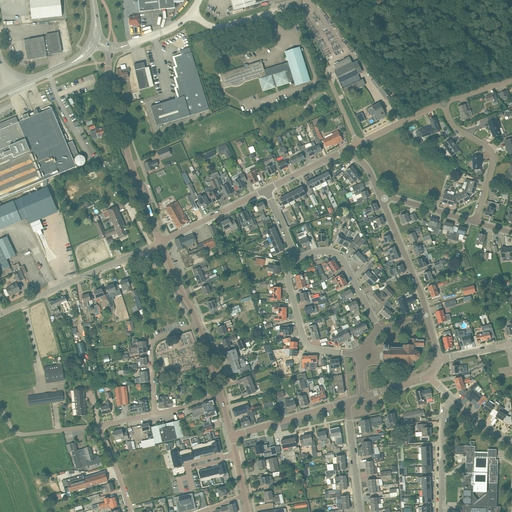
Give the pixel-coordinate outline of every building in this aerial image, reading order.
[(61,16),(59,0),(28,0),(31,20),(61,16)] [(183,0),(138,0),(139,12),(175,8),(174,3),(183,2),(183,0)] [(230,0),(232,7),(228,8),(227,10),(228,10),(229,12),(256,4),(269,0),(268,0),(230,0)] [(140,26),(139,15),(133,15),(133,17),(129,17),(130,25),(132,25),(132,26),(140,26)] [(62,52),(58,32),(46,34),(47,36),(28,39),(28,40),(24,41),(26,50),(25,50),(27,60),(32,59),(32,60),(47,57),(50,56),(50,54),(54,54),(62,52)] [(244,66),(219,74),(223,88),(232,86),(234,86),(236,86),(238,86),(240,85),(242,84),(244,83),(245,82),(259,77),(263,91),(289,83),(288,82),(294,80),(295,86),(310,81),(300,47),(285,52),(288,62),(264,70),(261,61),(247,65),(247,64),(244,65),(244,66)] [(191,52),(189,48),(180,51),(181,55),(174,58),(177,67),(175,68),(178,77),(175,78),(178,88),(176,88),(179,98),(150,107),(156,126),(209,110),(191,52)] [(349,57),(334,65),(337,71),(334,72),(345,95),(345,94),(365,85),(362,79),(360,80),(358,75),(362,72),(356,61),(352,63),(349,57)] [(150,87),(144,63),(134,65),(140,90),(150,87)] [(121,69),(117,70),(120,82),(125,80),(125,79),(129,78),(127,73),(130,72),(129,68),(121,70),(121,69)] [(381,87),(375,78),(371,81),(378,89),(381,87)] [(495,94),(486,97),(488,102),(494,99),(495,101),(497,100),(495,94)] [(374,121),(378,120),(379,121),(386,117),(379,103),(371,106),(373,110),(368,112),(369,114),(372,113),(372,114),(371,115),(374,121)] [(468,103),(464,105),(458,107),(461,116),(461,117),(462,121),(473,117),(470,110),(468,103)] [(0,198),(76,167),(74,162),(75,161),(75,162),(76,164),(76,165),(78,165),(79,166),(81,166),(82,165),(83,165),(84,164),(85,163),(85,162),(85,161),(85,159),(85,158),(84,157),(83,156),(82,156),(80,155),(78,156),(73,141),(66,144),(52,108),(38,114),(37,110),(34,112),(35,115),(29,118),(28,114),(22,117),(23,120),(18,122),(16,117),(0,123),(0,198)] [(366,120),(362,112),(356,115),(359,123),(366,120)] [(494,137),(501,134),(499,128),(500,128),(497,119),(495,114),(487,117),(489,122),(488,122),(494,137)] [(432,126),(420,130),(423,138),(440,131),(435,118),(430,120),(432,126)] [(95,128),(93,121),(87,123),(89,130),(95,128)] [(315,129),(319,139),(322,137),(317,126),(314,128),(315,129)] [(99,129),(90,132),(93,140),(106,135),(105,134),(106,133),(106,131),(104,131),(103,128),(100,129),(99,129)] [(321,142),(319,139),(315,129),(312,130),(318,143),(321,142)] [(332,135),(322,140),(326,147),(333,144),(334,145),(337,144),(337,143),(342,140),(337,130),(332,133),(332,135)] [(459,151),(451,140),(443,145),(451,156),(459,151)] [(312,146),(315,154),(321,151),(319,145),(316,147),(314,142),(310,143),(311,143),(312,146)] [(308,144),(305,145),(304,145),(301,146),(304,151),(307,150),(307,151),(309,157),(315,154),(312,146),(311,143),(308,144)] [(218,149),(221,156),(229,152),(226,145),(218,149)] [(300,151),(294,153),(298,162),(304,159),(302,153),(301,153),(301,152),(304,151),(301,146),(299,147),(300,151)] [(298,162),(294,153),(288,156),(285,148),(282,149),(287,159),(290,158),(290,159),(292,164),(298,162)] [(168,149),(158,153),(160,159),(171,155),(168,149)] [(287,159),(282,149),(279,150),(283,159),(277,162),(278,164),(278,165),(280,170),(287,167),(285,161),(284,160),(287,159)] [(204,160),(214,155),(212,151),(202,156),(204,160)] [(274,160),(271,155),(267,157),(268,159),(262,161),(264,165),(267,164),(268,167),(261,170),(264,177),(269,174),(269,175),(275,172),(272,165),(271,165),(270,162),(274,160)] [(481,161),(481,156),(473,156),(473,161),(471,161),(471,169),(473,169),(481,169),(480,161),(481,161)] [(151,161),(143,164),(147,172),(154,170),(153,168),(158,165),(157,161),(151,163),(151,161)] [(254,164),(244,169),(247,175),(248,178),(249,178),(251,184),(258,180),(255,174),(258,173),(255,167),(254,164)] [(346,171),(343,174),(348,179),(348,178),(351,177),(356,172),(352,166),(346,171)] [(335,178),(341,173),(342,172),(339,169),(333,174),(335,178)] [(222,185),(218,178),(219,177),(217,172),(211,175),(214,180),(218,187),(222,185)] [(322,175),(326,182),(329,180),(331,184),(333,183),(331,179),(328,172),(322,175)] [(351,177),(348,178),(351,181),(350,182),(352,185),(355,182),(361,178),(356,172),(351,177)] [(234,181),(239,190),(246,186),(244,182),(247,181),(243,174),(238,176),(239,179),(234,181)] [(322,175),(317,177),(320,184),(326,182),(322,175)] [(222,187),(227,196),(233,192),(231,187),(232,186),(231,184),(232,183),(229,177),(228,178),(227,178),(227,179),(226,180),(227,181),(228,184),(222,187)] [(315,187),(317,191),(320,189),(323,195),(325,194),(324,192),(322,188),(320,184),(317,177),(311,180),(315,187)] [(195,193),(188,178),(184,180),(191,195),(194,201),(198,199),(197,196),(195,193)] [(466,185),(475,188),(476,186),(476,187),(477,183),(466,179),(465,182),(467,182),(466,185)] [(315,187),(311,180),(306,183),(309,190),(310,190),(311,193),(314,192),(312,189),(315,187)] [(466,185),(464,190),(471,196),(473,194),(474,194),(475,190),(474,190),(475,188),(466,185)] [(357,199),(359,204),(367,201),(366,198),(369,197),(367,191),(366,191),(364,186),(359,188),(353,190),(355,194),(357,199)] [(0,229),(28,218),(30,224),(58,212),(47,187),(2,206),(0,202),(0,229)] [(296,190),(300,197),(303,196),(305,199),(307,198),(305,195),(302,188),(296,190)] [(296,190),(291,193),(294,200),(300,197),(296,190)] [(447,203),(450,194),(447,193),(447,191),(445,190),(441,202),(445,203),(447,203)] [(469,198),(471,196),(464,190),(460,193),(464,201),(466,201),(470,199),(469,198)] [(213,202),(220,199),(215,191),(211,193),(210,191),(207,193),(210,198),(211,197),(213,202)] [(294,200),(291,193),(285,196),(289,203),(294,200)] [(460,193),(455,196),(456,204),(459,204),(459,205),(463,203),(463,202),(464,201),(460,193)] [(202,205),(203,207),(209,204),(205,195),(202,197),(200,194),(197,196),(198,199),(201,205),(202,205)] [(318,204),(313,194),(309,196),(314,205),(318,204)] [(450,194),(447,203),(449,204),(453,206),(453,204),(456,204),(455,196),(450,194)] [(289,203),(285,196),(280,199),(283,205),(289,203)] [(177,202),(166,208),(177,228),(185,224),(185,223),(188,221),(185,214),(183,215),(183,214),(184,214),(177,202)] [(263,223),(270,219),(269,216),(265,218),(264,215),(262,210),(265,208),(263,202),(256,205),(260,216),(262,221),(256,224),(257,225),(258,226),(263,224),(263,223)] [(499,204),(490,202),(489,207),(486,215),(492,216),(495,209),(498,210),(499,209),(499,207),(500,206),(499,204)] [(379,210),(376,203),(370,205),(371,207),(365,210),(367,214),(373,211),(373,212),(379,210)] [(106,218),(109,217),(114,228),(116,231),(125,227),(116,207),(103,213),(106,218)] [(246,211),(238,215),(242,224),(246,222),(248,226),(251,224),(252,226),(256,225),(254,219),(253,217),(249,219),(246,211)] [(407,214),(400,216),(402,221),(401,221),(401,222),(402,223),(402,224),(403,224),(410,221),(412,220),(413,222),(417,220),(414,214),(410,215),(410,216),(408,217),(407,214)] [(381,217),(376,220),(377,223),(373,225),(375,229),(379,227),(378,226),(384,224),(381,217)] [(438,220),(430,218),(428,227),(431,229),(431,230),(434,231),(433,234),(438,235),(439,229),(435,228),(436,226),(438,220)] [(229,219),(221,223),(225,230),(230,228),(231,231),(238,228),(234,221),(230,223),(229,219)] [(95,224),(100,235),(105,233),(100,222),(95,224)] [(451,243),(451,240),(453,234),(450,233),(450,231),(451,231),(452,225),(445,222),(443,229),(447,230),(446,234),(449,235),(447,242),(451,243)] [(214,225),(208,227),(212,237),(218,234),(214,225)] [(451,240),(458,242),(460,234),(464,236),(466,229),(458,226),(457,233),(454,232),(453,234),(451,240)] [(114,228),(105,233),(100,235),(102,240),(107,238),(107,237),(117,233),(119,239),(128,235),(125,228),(125,227),(116,231),(114,228)] [(268,233),(269,237),(276,233),(274,228),(267,231),(263,233),(264,235),(268,233)] [(421,232),(419,228),(413,230),(414,233),(408,235),(411,243),(417,240),(416,236),(419,235),(418,233),(421,232)] [(347,230),(344,235),(340,232),(339,235),(340,236),(338,239),(338,238),(338,239),(336,242),(337,242),(342,245),(349,231),(347,230)] [(342,245),(342,246),(342,245),(347,248),(348,248),(349,245),(349,246),(350,245),(351,242),(348,240),(352,232),(349,231),(342,245)] [(279,239),(276,233),(269,237),(272,242),(279,239)] [(476,245),(476,247),(482,249),(486,235),(479,233),(478,237),(477,237),(475,245),(476,245)] [(198,264),(198,265),(207,261),(207,260),(205,261),(202,253),(207,251),(206,250),(213,247),(216,246),(213,238),(203,243),(197,245),(198,248),(199,249),(196,250),(195,249),(188,252),(187,249),(188,249),(187,246),(196,242),(193,235),(193,234),(182,239),(182,238),(175,241),(175,240),(174,241),(179,251),(186,269),(198,264)] [(363,234),(360,238),(355,244),(359,247),(365,240),(363,234)] [(352,242),(355,244),(360,238),(357,235),(352,242)] [(392,242),(389,235),(383,237),(385,241),(381,243),(382,245),(386,244),(392,242)] [(7,236),(0,239),(0,277),(6,275),(8,274),(12,272),(6,260),(15,255),(7,236)] [(306,236),(299,239),(300,242),(302,247),(309,244),(307,239),(306,236)] [(111,237),(106,239),(109,246),(114,244),(113,240),(112,240),(111,237)] [(279,239),(272,242),(274,248),(281,245),(279,239)] [(284,250),(281,245),(274,248),(276,251),(272,253),(273,255),(277,253),(284,250)] [(420,246),(413,248),(416,256),(423,253),(422,249),(425,248),(424,245),(420,246)] [(356,262),(368,251),(370,249),(368,247),(360,254),(358,252),(355,254),(354,255),(355,255),(352,257),(356,261),(356,262)] [(390,255),(396,253),(394,247),(388,250),(385,251),(386,254),(389,252),(390,255)] [(506,247),(501,248),(502,258),(511,256),(511,248),(506,249),(506,247)] [(368,251),(356,262),(357,262),(361,266),(363,264),(364,264),(364,263),(367,266),(372,262),(375,259),(373,256),(367,262),(364,258),(370,253),(368,251)] [(396,253),(390,255),(389,256),(387,257),(389,262),(399,258),(396,253)] [(424,258),(418,261),(421,268),(430,264),(428,257),(424,258)] [(209,260),(207,261),(198,265),(199,267),(193,270),(195,276),(202,274),(201,271),(207,268),(206,265),(209,264),(208,264),(211,263),(209,260)] [(329,269),(336,265),(333,260),(326,264),(323,266),(324,268),(328,266),(329,269)] [(269,265),(268,271),(274,272),(273,274),(279,274),(280,267),(275,266),(269,265)] [(336,265),(329,269),(331,272),(328,274),(329,276),(333,274),(339,269),(336,265)] [(389,270),(391,277),(395,276),(398,274),(398,275),(405,272),(402,265),(389,270)] [(318,276),(323,273),(320,266),(315,268),(318,276)] [(367,281),(380,269),(378,267),(377,269),(376,268),(372,272),(372,271),(370,273),(368,271),(365,274),(365,273),(365,274),(362,277),(366,281),(367,281)] [(367,281),(366,281),(366,282),(367,281),(371,286),(379,279),(376,276),(380,272),(378,271),(380,269),(367,281)] [(430,272),(423,274),(426,282),(432,279),(431,275),(436,274),(434,271),(430,272)] [(295,277),(297,283),(304,281),(303,277),(307,276),(306,273),(295,277)] [(325,276),(323,273),(318,276),(321,283),(328,279),(326,275),(325,276)] [(202,274),(195,276),(199,284),(209,280),(211,283),(218,280),(217,276),(209,279),(208,277),(204,278),(202,274)] [(336,281),(338,283),(345,280),(342,274),(335,278),(331,280),(333,282),(336,281)] [(127,279),(120,282),(122,289),(126,287),(127,292),(131,290),(130,286),(127,279)] [(347,285),(345,280),(338,283),(339,286),(336,288),(337,290),(340,288),(340,289),(347,285)] [(305,284),(304,281),(297,283),(298,289),(310,286),(309,283),(305,284)] [(20,291),(16,282),(12,284),(13,285),(6,289),(9,296),(10,296),(13,294),(13,293),(15,292),(15,293),(20,291)] [(114,285),(106,287),(108,293),(105,295),(106,299),(107,301),(108,300),(111,299),(110,298),(114,296),(113,292),(116,291),(117,294),(121,293),(118,284),(114,285)] [(438,295),(436,289),(434,284),(428,287),(431,298),(438,295)] [(210,290),(208,285),(201,288),(204,296),(211,293),(215,291),(214,288),(210,290)] [(476,293),(474,285),(463,288),(465,296),(476,293)] [(394,293),(386,286),(378,289),(380,291),(378,293),(377,292),(372,296),(380,304),(384,300),(387,297),(383,293),(384,291),(390,297),(394,293)] [(101,289),(94,292),(96,299),(98,302),(106,299),(105,295),(105,294),(104,295),(101,289)] [(340,302),(338,303),(339,306),(344,303),(343,301),(353,296),(350,290),(343,293),(340,295),(342,299),(339,300),(340,302)] [(306,293),(300,294),(302,302),(308,300),(311,299),(312,303),(321,300),(320,297),(314,298),(313,295),(311,295),(310,292),(306,293)] [(89,294),(81,296),(83,303),(80,304),(81,309),(89,306),(87,302),(91,300),(89,294)] [(415,301),(414,296),(405,299),(405,297),(398,300),(403,315),(410,313),(410,312),(409,310),(407,303),(415,301)] [(58,300),(60,305),(63,303),(66,309),(70,307),(67,302),(65,297),(58,300)] [(214,300),(207,303),(210,311),(210,310),(212,315),(217,312),(223,310),(223,311),(229,308),(227,303),(225,303),(226,304),(217,308),(215,303),(220,302),(219,299),(214,301),(214,300)] [(60,305),(58,300),(53,302),(52,301),(49,302),(52,308),(53,310),(54,314),(60,312),(57,306),(60,305)] [(348,316),(353,313),(359,311),(358,308),(359,308),(355,301),(347,305),(350,310),(346,312),(348,316)] [(387,301),(383,306),(385,308),(381,313),(388,320),(393,314),(388,310),(392,306),(387,301)] [(239,306),(239,305),(229,309),(232,316),(237,315),(236,313),(241,311),(241,310),(242,310),(241,305),(239,306)] [(311,306),(304,308),(306,315),(313,312),(312,309),(316,308),(316,305),(312,306),(311,306)] [(336,308),(335,308),(331,310),(333,316),(335,321),(337,320),(335,315),(337,314),(335,312),(341,309),(339,306),(336,308)] [(436,312),(439,323),(446,322),(451,320),(450,315),(448,314),(444,315),(443,310),(436,312)] [(362,333),(356,319),(353,320),(353,321),(354,323),(355,324),(356,327),(354,328),(352,326),(349,327),(352,335),(355,333),(356,336),(362,333)] [(356,319),(362,333),(368,331),(365,324),(361,325),(359,320),(357,321),(356,319)] [(232,326),(230,320),(224,322),(225,325),(217,328),(220,336),(223,334),(224,335),(228,334),(226,328),(232,326)] [(286,327),(286,324),(280,326),(279,332),(283,332),(283,335),(291,335),(291,328),(286,327)] [(311,334),(317,332),(315,325),(309,326),(311,334)] [(342,328),(339,329),(344,341),(350,338),(349,336),(352,335),(349,327),(343,330),(342,328)] [(483,333),(484,341),(491,339),(491,336),(494,335),(493,328),(482,331),(483,333)] [(338,343),(344,341),(339,329),(337,330),(339,335),(335,336),(334,334),(332,335),(334,342),(337,340),(338,343)] [(465,346),(473,344),(471,335),(465,336),(464,331),(457,333),(460,342),(463,341),(465,346)] [(317,332),(311,334),(313,341),(319,339),(317,332)] [(484,341),(483,333),(476,335),(478,342),(484,341)] [(237,339),(236,335),(227,339),(227,338),(222,341),(225,348),(231,346),(229,342),(237,339)] [(453,348),(450,336),(443,338),(446,350),(453,348)] [(297,342),(291,342),(290,338),(283,340),(284,344),(290,342),(289,348),(287,348),(287,349),(297,349),(297,342)] [(382,363),(387,363),(401,363),(401,365),(402,365),(402,366),(413,366),(413,365),(414,366),(414,362),(416,362),(416,361),(419,358),(419,353),(416,350),(416,347),(424,347),(424,340),(417,340),(417,339),(409,338),(409,345),(403,345),(402,345),(402,348),(388,348),(388,346),(382,346),(382,351),(383,351),(383,354),(383,356),(383,357),(382,357),(382,363)] [(138,348),(147,347),(146,341),(138,342),(138,341),(136,339),(134,340),(132,341),(133,345),(131,345),(131,351),(138,350),(138,348)] [(75,343),(78,353),(86,351),(83,341),(75,343)] [(238,358),(235,350),(227,353),(229,361),(231,360),(232,363),(231,363),(233,371),(240,369),(240,368),(245,366),(243,360),(242,357),(238,358)] [(331,376),(342,375),(340,365),(339,366),(338,359),(330,361),(330,365),(328,365),(329,377),(331,376)] [(44,367),(46,383),(64,381),(62,365),(44,367)] [(458,366),(452,366),(452,374),(463,373),(463,372),(467,372),(467,365),(458,366)] [(140,378),(133,378),(134,384),(149,382),(148,371),(140,372),(140,378)] [(454,379),(456,385),(473,380),(472,379),(473,379),(471,374),(470,375),(470,373),(464,374),(465,378),(466,378),(466,379),(463,380),(462,377),(454,379)] [(331,376),(332,383),(332,386),(343,384),(342,375),(331,376)] [(245,387),(253,384),(250,376),(237,381),(238,384),(243,382),(245,387)] [(473,380),(456,385),(459,391),(463,389),(463,391),(465,392),(467,391),(466,389),(468,388),(469,386),(468,384),(472,383),(472,382),(473,382),(473,380)] [(476,396),(479,393),(474,389),(479,385),(477,383),(470,387),(472,390),(470,391),(465,396),(467,398),(471,402),(476,396)] [(253,384),(245,387),(247,392),(242,394),(243,397),(256,392),(253,384)] [(343,384),(332,386),(327,386),(328,393),(334,392),(334,394),(339,394),(340,395),(342,393),(344,393),(344,392),(345,392),(344,390),(343,384)] [(128,404),(126,386),(115,388),(117,406),(128,404)] [(317,395),(319,402),(326,400),(322,387),(319,388),(320,391),(316,392),(317,395)] [(83,389),(74,390),(76,409),(77,416),(86,416),(85,408),(86,408),(84,396),(84,392),(83,389)] [(427,398),(426,398),(427,400),(432,398),(430,389),(424,390),(427,398)] [(427,398),(424,390),(423,391),(422,391),(415,392),(415,393),(417,401),(418,401),(419,405),(424,404),(424,403),(425,403),(424,399),(426,398),(427,398)] [(62,391),(28,396),(29,406),(64,401),(62,391)] [(297,392),(298,396),(301,407),(308,405),(305,395),(302,396),(300,391),(297,392)] [(309,393),(312,404),(319,402),(317,395),(313,397),(311,392),(309,393)] [(158,397),(159,404),(168,403),(172,403),(172,400),(168,400),(168,397),(169,397),(169,394),(167,393),(164,393),(163,395),(163,397),(158,397)] [(476,396),(471,402),(475,406),(478,403),(481,405),(487,398),(484,396),(483,396),(479,393),(476,396)] [(285,400),(288,411),(296,409),(293,400),(289,401),(289,399),(285,400)] [(149,412),(146,400),(139,402),(139,404),(129,406),(131,413),(141,411),(141,414),(149,412)] [(204,413),(215,409),(213,401),(202,404),(191,407),(193,417),(205,413),(204,413)] [(106,406),(100,407),(102,414),(111,412),(109,402),(105,403),(106,406)] [(496,410),(499,405),(495,402),(492,406),(487,403),(484,408),(491,413),(494,409),(496,410)] [(232,410),(235,417),(260,408),(259,404),(249,408),(248,405),(232,410)] [(499,405),(496,410),(499,412),(496,416),(503,421),(504,420),(506,422),(507,423),(509,423),(510,423),(511,424),(511,423),(511,417),(509,417),(507,416),(501,412),(504,408),(499,405)] [(204,413),(205,413),(207,422),(210,421),(209,418),(217,415),(215,409),(204,413)] [(421,415),(420,409),(403,413),(404,419),(421,415)] [(255,411),(247,414),(248,417),(240,420),(242,427),(255,422),(253,416),(256,415),(255,411)] [(394,413),(388,415),(389,421),(385,422),(386,429),(393,428),(392,424),(396,423),(394,413)] [(383,424),(381,416),(367,419),(367,420),(360,421),(361,433),(369,432),(369,426),(383,424)] [(148,423),(141,425),(143,431),(146,430),(148,437),(153,436),(155,444),(182,437),(179,429),(182,428),(180,421),(178,422),(178,421),(151,428),(152,429),(150,429),(148,423)] [(426,424),(417,425),(417,429),(419,429),(419,432),(422,432),(422,436),(431,436),(430,428),(426,428),(426,424)] [(338,429),(330,431),(332,437),(335,436),(336,445),(343,444),(341,434),(339,434),(338,429)] [(121,430),(113,432),(115,440),(121,439),(122,441),(128,439),(127,432),(122,433),(121,430)] [(325,432),(317,433),(318,441),(323,439),(324,446),(331,445),(330,439),(327,440),(326,439),(327,439),(325,432)] [(303,437),(299,437),(301,446),(304,445),(305,447),(312,445),(311,441),(312,441),(310,435),(307,435),(306,435),(304,435),(303,436),(303,437)] [(294,438),(288,439),(292,462),(297,462),(295,452),(300,451),(299,447),(296,448),(294,438)] [(286,464),(292,462),(288,439),(281,441),(282,449),(283,449),(284,457),(285,460),(286,464)] [(212,441),(211,441),(214,452),(214,453),(221,451),(219,442),(216,443),(215,440),(212,441)] [(208,443),(205,443),(208,453),(214,452),(211,441),(210,441),(207,442),(208,443)] [(335,442),(331,443),(333,449),(332,449),(333,453),(340,452),(339,448),(337,448),(335,442)] [(96,458),(96,459),(94,460),(90,447),(85,448),(85,449),(77,451),(75,443),(70,444),(77,470),(82,468),(87,466),(88,470),(103,465),(100,458),(99,458),(98,457),(96,457),(96,458)] [(200,444),(199,444),(201,455),(204,455),(204,454),(208,453),(205,443),(203,444),(203,443),(200,444)] [(195,446),(192,447),(195,457),(199,456),(201,455),(199,444),(198,445),(195,445),(195,446)] [(262,446),(262,445),(255,446),(257,454),(263,453),(263,450),(267,449),(267,445),(262,446)] [(466,454),(466,456),(465,456),(465,460),(467,460),(467,463),(466,463),(466,473),(469,473),(469,475),(463,475),(462,482),(497,483),(498,483),(497,483),(498,483),(498,476),(498,475),(498,473),(498,472),(498,465),(498,463),(498,462),(498,460),(495,460),(495,458),(496,458),(496,457),(496,450),(496,449),(488,449),(488,452),(475,452),(475,446),(463,446),(455,445),(454,454),(463,455),(463,454),(466,454)] [(185,450),(184,450),(187,461),(193,459),(191,449),(188,450),(188,449),(185,450)] [(180,452),(178,452),(181,462),(187,461),(184,450),(183,450),(180,451),(180,452)] [(178,451),(170,453),(174,468),(182,466),(181,462),(178,452),(178,451)] [(264,460),(257,461),(259,469),(265,467),(264,464),(269,463),(271,472),(279,470),(276,457),(268,459),(264,460)] [(326,471),(326,475),(336,474),(335,471),(346,470),(345,462),(337,463),(333,464),(333,470),(326,471)] [(224,464),(217,466),(218,467),(220,477),(222,477),(225,476),(224,474),(226,473),(224,464)] [(218,467),(211,468),(214,478),(216,478),(217,478),(220,478),(220,477),(218,467)] [(208,469),(205,470),(208,481),(209,480),(212,480),(212,479),(214,478),(211,468),(208,469)] [(83,475),(62,481),(66,492),(69,491),(70,492),(107,481),(105,475),(107,474),(105,470),(98,472),(99,473),(84,477),(83,475)] [(199,472),(200,477),(201,482),(204,481),(204,482),(207,481),(208,481),(205,470),(203,470),(203,471),(199,472)] [(335,484),(346,482),(345,476),(339,477),(336,477),(336,474),(326,475),(326,479),(329,479),(330,481),(331,484),(335,484)] [(267,477),(261,478),(262,485),(268,484),(269,486),(273,485),(272,483),(273,483),(273,479),(272,479),(271,476),(267,477)] [(497,491),(497,483),(462,482),(462,488),(465,488),(465,490),(463,490),(464,490),(463,490),(463,497),(463,498),(463,505),(466,506),(466,510),(461,509),(460,511),(486,511),(487,511),(500,511),(500,507),(501,507),(501,506),(497,506),(497,499),(497,498),(497,491)] [(111,483),(100,486),(101,489),(105,488),(106,487),(108,492),(113,491),(111,483)] [(218,489),(215,490),(215,493),(218,492),(219,497),(220,496),(220,497),(222,497),(223,496),(227,495),(227,494),(228,493),(227,491),(226,491),(225,487),(218,489)] [(271,491),(264,493),(265,500),(272,499),(273,502),(275,502),(275,505),(280,503),(278,494),(272,495),(271,491)] [(182,496),(186,511),(194,509),(194,506),(189,507),(188,504),(193,503),(191,494),(182,496)] [(183,511),(186,511),(182,496),(173,498),(175,507),(180,506),(181,509),(176,510),(176,511),(183,511)] [(336,504),(349,502),(348,496),(341,496),(341,497),(337,497),(337,500),(336,500),(336,504)] [(92,506),(93,509),(106,505),(106,504),(113,502),(116,501),(115,497),(109,499),(109,497),(104,499),(105,502),(92,506)] [(106,505),(93,509),(93,511),(96,511),(101,511),(100,510),(110,507),(110,509),(118,506),(116,501),(113,502),(106,504),(106,505)]
